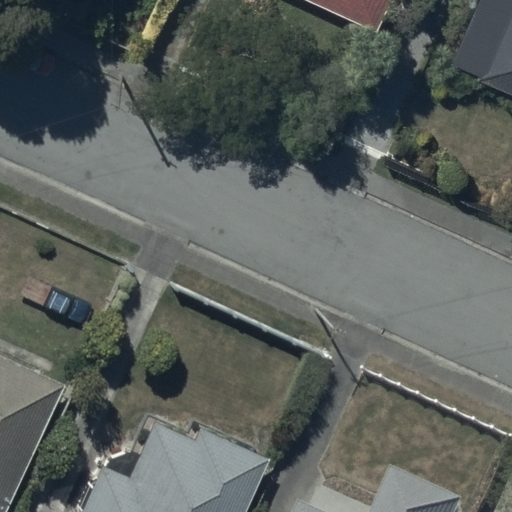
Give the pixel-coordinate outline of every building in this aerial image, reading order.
[(347,0),(374,13),(380,0),(347,0)] [(511,0),(473,0),(456,43),(483,54),(480,62),(511,74),(511,0)] [(0,494),(56,372),(0,346),(0,494)] [(124,464),(97,452),(70,511),(233,511),(264,440),(196,411),(189,426),(148,408),(124,464)] [(380,511),(314,511),(305,508),(303,511),(463,511),(468,503),(398,472),(380,511)]
